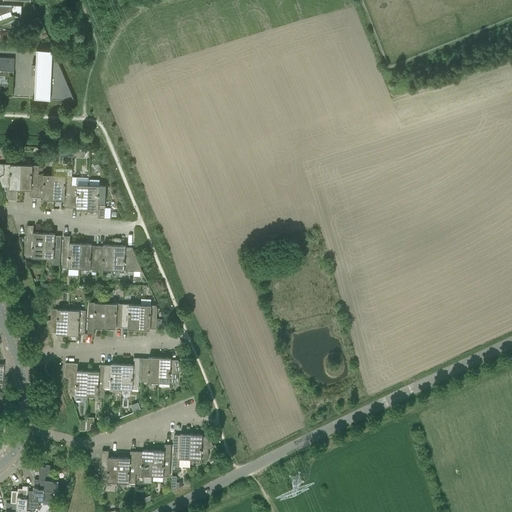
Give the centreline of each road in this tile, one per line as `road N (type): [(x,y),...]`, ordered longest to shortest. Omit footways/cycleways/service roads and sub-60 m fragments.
road 1 (tertiary): [(169,511),(511,339)]
road 2 (residential): [(25,430),(83,444),(173,416),(200,418)]
road 3 (residential): [(17,365),(104,345),(170,342)]
road 4 (residential): [(0,213),(126,227)]
